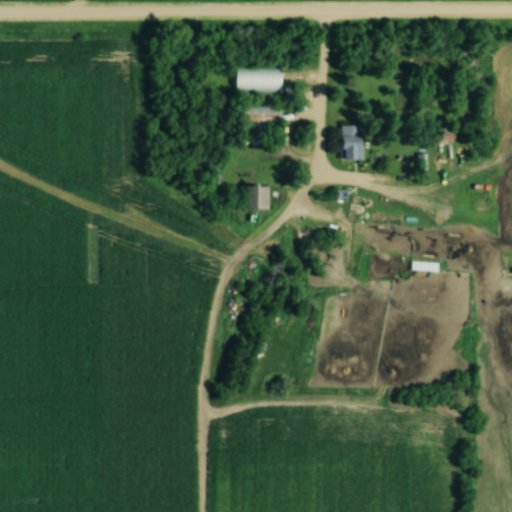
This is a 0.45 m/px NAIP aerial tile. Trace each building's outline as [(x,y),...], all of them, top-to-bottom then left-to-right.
[(278,95),(278,68),(233,68),(233,95),(278,95)] [(237,132),(277,132),(277,107),(237,107),(237,132)] [(357,126),(338,126),(338,161),(357,161),(357,126)] [(442,129),(426,133),(429,146),(445,142),(442,129)] [(266,210),(266,185),(234,185),(234,210),(266,210)] [(420,219),(420,202),(393,202),(393,219),(420,219)] [(428,271),(428,250),(411,250),(410,271),(428,271)]
